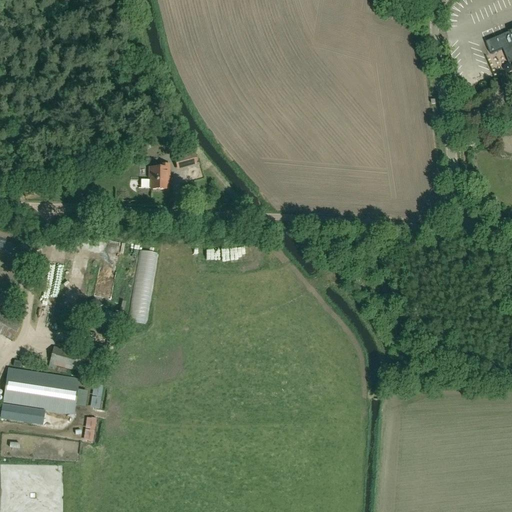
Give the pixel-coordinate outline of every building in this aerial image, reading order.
[(511,31),(495,39),(490,41),(495,53),(500,51),(503,50),(509,64),(511,63),(511,64),(511,31)] [(480,93),(467,96),(469,102),(481,100),(480,93)] [(177,167),(195,163),(192,149),(174,154),(177,167)] [(130,173),(143,169),(140,159),(127,164),(130,173)] [(161,169),(150,168),(150,178),(151,178),(151,190),(167,191),(167,174),(169,174),(169,166),(161,165),(161,169)] [(23,190),(25,198),(41,194),(39,186),(23,190)] [(68,276),(81,276),(82,265),(68,265),(68,276)] [(21,324),(0,313),(0,334),(13,341),(21,324)] [(102,327),(113,330),(116,317),(105,314),(102,327)] [(103,360),(54,347),(49,364),(99,376),(103,360)] [(79,380),(16,371),(8,370),(3,405),(41,411),(72,417),(79,380)] [(81,390),(81,409),(90,410),(91,390),(81,390)] [(44,415),(2,408),(0,420),(42,426),(44,415)]
